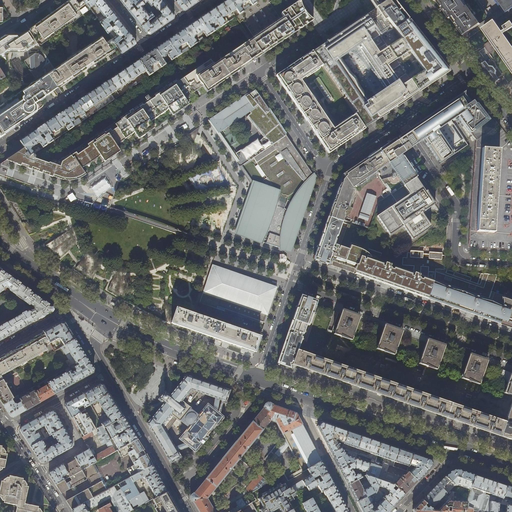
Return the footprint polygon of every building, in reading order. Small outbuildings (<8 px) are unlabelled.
[(37,24),(30,30),(38,42),(39,44),(89,7),(89,6),(84,0),(82,0),(78,3),(76,0),(69,0),(61,6),(53,13),(37,24)] [(96,0),(94,2),(95,4),(97,7),(96,7),(98,10),(99,9),(103,14),(106,11),(107,12),(111,8),(106,2),(104,0),(96,0)] [(141,0),(120,0),(122,1),(129,10),(134,6),(135,5),(141,0)] [(147,20),(148,19),(154,15),(151,11),(149,13),(142,5),(144,3),(142,0),(141,0),(135,5),(138,8),(136,9),(134,6),(129,10),(134,17),(141,25),(145,21),(143,18),(145,17),(147,20)] [(142,0),(144,3),(147,1),(151,5),(153,4),(159,11),(160,10),(167,4),(163,0),(142,0)] [(176,0),(175,1),(178,5),(182,9),(185,9),(191,5),(198,0),(197,0),(176,0)] [(215,9),(225,24),(229,22),(225,17),(233,11),(237,17),(240,14),(229,0),(227,0),(222,4),(215,9)] [(229,0),(240,14),(244,12),(241,7),(241,6),(248,1),(250,1),(253,6),(256,3),(254,0),(229,0)] [(369,0),(372,3),(376,9),(370,13),(366,15),(382,38),(409,20),(399,7),(393,0),(369,0)] [(467,6),(463,0),(438,0),(437,1),(441,8),(443,7),(444,9),(443,10),(449,19),(451,18),(454,23),(457,27),(458,26),(460,29),(459,30),(463,36),(480,24),(474,16),(475,15),(469,5),(467,6)] [(511,0),(493,0),(503,14),(511,7),(511,0)] [(251,39),(262,55),(265,53),(264,52),(265,51),(267,49),(267,50),(269,50),(272,48),(273,46),(273,45),(274,45),(275,44),(276,46),(281,42),(280,40),(282,40),(283,39),(286,39),(288,38),(289,36),(289,35),(290,34),(291,33),(292,35),(298,31),(296,29),(299,28),(302,28),(304,27),(305,24),(305,23),(309,21),(310,23),(314,20),(311,19),(309,17),(308,16),(305,12),(303,10),(302,7),(301,3),(300,1),(297,3),(293,6),(294,7),(291,7),(289,8),(288,11),(287,10),(282,13),(284,17),(251,39)] [(160,13),(156,17),(162,25),(168,21),(174,17),(174,13),(171,9),(167,4),(160,10),(162,12),(161,14),(160,13)] [(106,11),(103,14),(102,15),(103,16),(104,15),(106,17),(100,22),(105,29),(110,24),(108,22),(111,19),(114,22),(119,18),(115,13),(111,8),(107,12),(106,11)] [(200,19),(210,34),(225,24),(215,9),(208,14),(200,19)] [(346,97),(344,98),(355,114),(354,114),(355,115),(365,129),(366,128),(367,128),(371,125),(377,121),(378,117),(379,117),(380,117),(380,116),(380,115),(380,114),(379,114),(379,112),(378,110),(380,109),(385,105),(390,113),(398,107),(412,98),(419,93),(382,38),(366,15),(364,17),(364,19),(363,19),(363,18),(360,20),(358,21),(359,22),(356,24),(355,23),(350,26),(341,33),(332,39),(329,41),(323,45),(315,51),(314,51),(316,54),(315,55),(322,66),(323,67),(325,65),(346,97)] [(145,21),(141,25),(143,28),(146,32),(150,33),(156,29),(162,25),(156,17),(151,21),(152,22),(151,22),(150,22),(148,19),(147,20),(145,21)] [(124,24),(119,18),(114,22),(110,24),(105,29),(111,38),(115,43),(120,39),(123,36),(130,31),(124,24)] [(183,30),(194,46),(198,43),(194,38),(195,37),(202,32),(204,32),(207,37),(210,34),(200,19),(192,24),(183,30)] [(423,37),(409,19),(409,20),(382,38),(419,93),(423,90),(432,84),(443,77),(450,72),(436,53),(423,37)] [(511,45),(504,34),(511,28),(511,22),(503,27),(505,30),(502,32),(494,20),(491,23),(482,29),(511,72),(511,45)] [(31,47),(38,42),(30,30),(29,29),(25,33),(19,36),(18,34),(9,34),(6,34),(0,37),(0,58),(7,54),(6,51),(5,50),(23,49),(26,47),(27,49),(31,47)] [(178,56),(194,46),(183,30),(176,35),(168,41),(178,56)] [(120,39),(115,43),(117,46),(121,52),(129,48),(135,43),(136,39),(132,34),(130,31),(123,36),(125,40),(123,40),(122,41),(120,39)] [(49,72),(58,85),(58,86),(66,81),(89,65),(108,52),(117,46),(115,43),(111,38),(106,41),(103,36),(54,68),(55,68),(49,72)] [(210,60),(184,78),(194,92),(198,89),(203,86),(207,93),(212,90),(210,88),(213,86),(214,88),(226,80),(242,69),(255,60),(254,58),(256,56),(257,58),(262,55),(251,39),(214,65),(210,60)] [(178,56),(168,41),(162,45),(156,49),(166,64),(178,56)] [(49,71),(49,72),(55,68),(54,68),(39,44),(38,42),(31,47),(32,49),(35,49),(37,49),(39,49),(40,50),(24,60),(36,79),(49,71)] [(146,70),(149,76),(166,64),(156,49),(147,55),(139,60),(146,70)] [(279,81),(287,92),(292,100),(302,115),(311,127),(318,139),(325,149),(329,154),(334,151),(346,143),(348,141),(350,140),(359,134),(365,130),(365,129),(355,115),(352,117),(351,116),(338,125),(339,126),(336,128),(334,124),(332,122),(331,121),(330,121),(327,121),(318,107),(318,104),(317,101),(315,98),(313,95),(311,93),(307,90),(304,85),(300,81),(306,77),(306,78),(320,69),(319,68),(322,66),(315,55),(314,55),(312,53),(311,53),(305,57),(297,62),(298,64),(296,65),(296,63),(291,67),(291,68),(287,71),(288,72),(287,72),(287,71),(284,73),(285,73),(278,78),(279,78),(278,79),(279,81)] [(132,65),(124,70),(131,80),(146,70),(139,60),(132,65)] [(487,74),(495,83),(496,83),(500,80),(496,75),(497,74),(497,72),(494,67),(491,67),(490,67),(485,61),(481,64),(480,65),(487,74)] [(109,80),(116,90),(131,80),(124,70),(116,76),(109,80)] [(0,104),(0,123),(5,131),(10,128),(15,125),(14,124),(18,122),(23,118),(24,119),(37,110),(43,106),(43,105),(44,103),(45,101),(44,99),(44,97),(45,95),(46,93),(47,92),(49,91),(58,85),(49,72),(0,104)] [(115,124),(117,127),(125,139),(130,136),(133,134),(133,133),(134,132),(139,139),(155,128),(150,121),(151,121),(158,116),(167,110),(168,109),(173,116),(189,105),(184,99),(188,96),(194,92),(184,78),(177,82),(177,81),(174,83),(168,88),(167,86),(163,88),(164,90),(158,94),(155,96),(156,97),(143,105),(141,106),(134,111),(133,109),(129,111),(130,113),(125,117),(121,119),(121,120),(115,124)] [(104,84),(99,87),(106,97),(116,90),(109,80),(104,84)] [(93,92),(87,96),(93,105),(106,97),(99,87),(93,92)] [(240,168),(287,137),(279,124),(271,113),(265,104),(259,95),(256,90),(244,98),(234,105),(225,112),(213,119),(210,121),(218,133),(250,112),(251,114),(248,116),(265,137),(259,141),(257,138),(235,153),(239,159),(238,159),(239,161),(236,163),(240,168)] [(458,117),(476,105),(473,101),(465,107),(462,103),(464,102),(466,92),(465,92),(460,96),(454,99),(445,105),(434,113),(428,117),(438,131),(438,130),(451,121),(458,117)] [(82,99),(77,103),(83,112),(93,105),(87,96),(82,99)] [(70,107),(63,112),(70,121),(83,112),(77,103),(70,107)] [(476,105),(458,117),(470,133),(487,120),(480,110),(476,105)] [(54,118),(61,129),(64,126),(64,125),(67,123),(68,125),(67,126),(67,128),(68,130),(74,127),(70,121),(63,112),(58,115),(54,118)] [(402,135),(398,137),(396,139),(405,153),(411,149),(416,145),(424,140),(438,131),(428,117),(426,118),(422,121),(418,124),(411,129),(407,131),(406,132),(402,135)] [(49,121),(45,124),(51,133),(54,131),(55,132),(61,129),(54,118),(49,121)] [(466,143),(451,121),(438,130),(452,152),(466,143)] [(43,139),(45,143),(48,141),(49,144),(53,141),(53,139),(52,140),(51,138),(52,138),(51,137),(49,135),(51,134),(51,133),(45,124),(41,127),(37,130),(40,135),(43,134),(44,136),(43,137),(44,139),(43,139)] [(31,156),(24,148),(20,151),(12,156),(6,160),(48,175),(61,180),(67,180),(72,180),(75,180),(77,179),(83,177),(86,175),(82,168),(83,167),(83,168),(91,163),(99,157),(99,156),(100,156),(105,162),(120,152),(116,145),(117,144),(120,142),(125,139),(117,127),(112,131),(110,129),(107,132),(99,137),(97,134),(70,153),(71,156),(69,157),(65,160),(63,158),(58,161),(55,160),(49,164),(35,159),(36,158),(36,157),(36,156),(35,155),(34,155),(33,155),(31,156)] [(20,141),(24,148),(31,156),(33,155),(34,154),(31,149),(32,147),(34,146),(39,143),(40,143),(43,147),(47,145),(45,143),(43,139),(40,135),(37,130),(29,135),(28,136),(20,141)] [(452,152),(438,130),(438,131),(424,140),(438,161),(442,159),(452,153),(452,152)] [(190,134),(187,136),(193,143),(196,134),(197,132),(196,131),(195,131),(190,134)] [(297,151),(287,137),(240,168),(253,187),(237,233),(237,235),(241,236),(254,241),(262,244),(264,239),(267,240),(265,243),(270,244),(279,247),(279,250),(285,251),(290,252),(292,246),(294,239),(296,235),(301,220),(308,200),(312,186),(315,178),(311,172),(304,163),(297,151)] [(416,177),(402,156),(405,153),(396,139),(391,142),(382,148),(379,150),(388,162),(393,169),(403,184),(403,186),(416,177)] [(454,155),(468,145),(466,143),(452,152),(452,153),(454,155)] [(477,231),(494,233),(500,149),(482,148),(477,231)] [(388,162),(379,150),(374,154),(367,158),(376,171),(388,162)] [(444,162),(454,155),(452,153),(442,159),(444,162)] [(342,222),(355,185),(376,171),(367,158),(363,161),(350,170),(343,175),(345,178),(346,177),(346,178),(343,181),(342,182),(341,184),(340,186),(339,185),(335,197),(331,211),(330,214),(328,217),(342,222)] [(403,184),(393,169),(378,175),(391,194),(403,186),(403,184)] [(391,236),(404,226),(412,239),(415,237),(415,238),(428,229),(428,228),(431,226),(422,214),(435,205),(432,200),(427,192),(426,192),(426,191),(416,177),(403,186),(391,194),(398,204),(379,217),(391,236)] [(334,244),(335,243),(336,240),(335,239),(336,236),(337,237),(342,222),(328,217),(327,220),(326,223),(322,236),(320,241),(317,250),(314,259),(322,262),(330,265),(332,258),(337,260),(345,262),(349,249),(340,246),(339,249),(337,249),(338,246),(334,244)] [(386,284),(402,290),(418,295),(427,299),(434,279),(413,272),(378,260),(380,253),(357,245),(351,244),(349,249),(345,262),(347,263),(350,264),(357,267),(355,273),(363,276),(386,284)] [(414,266),(413,272),(434,279),(489,298),(491,291),(497,274),(487,274),(480,273),(477,284),(474,291),(467,288),(469,281),(471,278),(466,276),(466,275),(461,274),(457,273),(458,272),(454,271),(452,275),(450,283),(443,280),(445,273),(446,269),(444,269),(445,254),(442,254),(442,252),(429,251),(429,253),(423,253),(423,251),(410,249),(410,252),(407,251),(407,256),(406,262),(415,263),(415,265),(414,266)] [(277,261),(280,263),(284,263),(287,266),(289,263),(287,260),(287,256),(283,254),(280,254),(277,257),(277,261)] [(406,262),(407,256),(403,256),(402,264),(415,265),(415,263),(406,262)] [(355,268),(333,261),(331,265),(354,273),(355,268)] [(270,287),(212,267),(200,304),(223,312),(225,310),(265,324),(276,292),(277,289),(270,287)] [(0,340),(7,337),(21,329),(38,319),(52,312),(53,308),(46,303),(39,298),(32,293),(28,290),(23,286),(15,280),(5,273),(2,270),(0,271),(0,340)] [(452,275),(445,273),(443,280),(450,283),(452,275)] [(504,295),(491,291),(489,298),(434,279),(427,299),(435,301),(450,306),(466,312),(483,318),(503,325),(511,328),(511,298),(507,297),(506,296),(504,295)] [(477,284),(469,281),(467,288),(474,291),(477,284)] [(308,297),(301,295),(298,303),(294,315),(290,325),(286,336),(283,346),(278,359),(277,363),(278,363),(278,362),(284,364),(283,366),(285,366),(290,368),(291,364),(292,361),(293,362),(292,365),(293,365),(294,364),(306,368),(333,378),(350,384),(374,392),(400,401),(435,413),(453,420),(469,425),(478,428),(511,440),(511,369),(511,372),(507,382),(504,393),(511,396),(510,401),(511,401),(511,404),(508,415),(503,413),(502,415),(507,417),(504,422),(297,351),(302,337),(301,337),(302,333),(303,334),(307,325),(309,325),(318,301),(309,298),(308,297)] [(260,338),(177,308),(172,323),(188,328),(214,337),(242,347),(255,352),(255,351),(256,351),(258,345),(260,338)] [(352,340),(360,315),(352,312),(343,309),(334,334),(352,340)] [(43,331),(44,332),(49,341),(50,343),(58,339),(60,339),(65,346),(76,339),(70,330),(65,322),(61,321),(54,325),(43,331)] [(394,355),(402,330),(390,325),(385,324),(377,349),(394,355)] [(44,343),(49,341),(44,332),(36,336),(33,338),(34,339),(23,345),(22,344),(21,345),(16,348),(17,349),(9,353),(5,355),(5,354),(1,356),(10,371),(47,350),(44,343)] [(437,370),(445,344),(436,341),(427,338),(419,364),(437,370)] [(81,348),(76,339),(65,346),(62,347),(66,355),(70,353),(76,363),(87,357),(81,348)] [(479,384),(487,359),(479,356),(470,353),(461,378),(479,384)] [(1,376),(10,371),(1,356),(0,356),(0,399),(1,401),(3,405),(14,399),(1,376)] [(87,357),(76,363),(72,365),(74,368),(75,367),(76,369),(76,370),(76,371),(75,371),(72,372),(69,367),(65,369),(66,372),(73,384),(85,377),(86,377),(93,373),(94,369),(87,357)] [(507,382),(511,372),(506,370),(503,369),(499,379),(507,382)] [(66,372),(48,382),(55,394),(58,393),(68,387),(73,384),(66,372)] [(181,456),(178,452),(178,451),(190,446),(195,450),(198,447),(201,443),(200,442),(215,423),(216,424),(222,417),(221,416),(221,417),(217,413),(219,400),(220,400),(226,402),(228,396),(229,393),(230,390),(229,390),(223,388),(208,383),(193,378),(193,377),(186,375),(170,395),(165,391),(165,392),(164,393),(163,393),(163,394),(161,397),(160,397),(160,398),(159,399),(158,399),(163,403),(147,424),(151,430),(159,443),(170,464),(171,463),(172,463),(171,463),(172,462),(174,461),(174,462),(176,460),(178,460),(178,459),(180,458),(181,458),(182,458),(181,456)] [(48,382),(47,382),(47,380),(43,382),(46,386),(35,392),(41,402),(47,399),(55,394),(48,382)] [(88,390),(83,393),(88,403),(89,405),(90,404),(91,405),(97,401),(109,394),(106,388),(104,384),(100,383),(88,390)] [(35,392),(34,391),(32,388),(31,389),(33,392),(20,399),(21,402),(26,410),(32,407),(41,402),(35,392)] [(88,403),(83,393),(73,398),(66,403),(65,406),(68,413),(71,418),(73,417),(81,413),(78,408),(83,405),(88,403)] [(112,398),(109,394),(97,401),(99,403),(98,404),(99,405),(100,405),(104,412),(116,405),(112,398)] [(18,396),(14,399),(3,405),(7,410),(11,416),(14,417),(18,415),(26,410),(21,402),(17,404),(17,403),(16,403),(15,404),(14,402),(20,399),(18,396)] [(307,469),(321,461),(319,456),(309,437),(298,418),(296,413),(267,403),(262,409),(234,444),(224,456),(222,459),(196,491),(192,495),(190,497),(199,511),(214,511),(207,499),(271,420),(272,421),(276,423),(286,441),(281,447),(277,444),(264,459),(268,462),(245,489),(247,491),(228,502),(230,506),(236,502),(241,499),(249,495),(263,478),(262,477),(288,445),(301,470),(299,471),(300,474),(307,469)] [(101,424),(91,405),(90,404),(89,405),(87,407),(84,408),(85,410),(82,412),(81,413),(73,417),(77,424),(84,436),(91,432),(96,429),(102,426),(101,424)] [(123,415),(116,405),(104,412),(106,414),(105,414),(104,415),(105,416),(106,415),(109,420),(108,420),(102,423),(101,424),(102,426),(104,428),(106,427),(113,423),(116,421),(124,416),(123,415)] [(62,424),(55,412),(51,411),(42,416),(36,419),(41,428),(43,432),(45,431),(43,427),(44,426),(48,432),(45,434),(47,437),(48,437),(52,435),(64,428),(62,424)] [(127,422),(124,416),(116,421),(117,423),(114,425),(113,423),(106,427),(112,438),(118,435),(117,433),(119,433),(122,431),(124,430),(125,431),(131,428),(127,422)] [(41,428),(36,419),(27,424),(21,427),(20,431),(25,438),(31,447),(42,440),(38,433),(36,434),(35,432),(41,428)] [(465,431),(469,425),(453,420),(453,427),(465,431)] [(340,442),(344,443),(348,431),(335,426),(321,422),(317,427),(324,438),(331,454),(341,448),(342,449),(343,446),(340,447),(336,440),(337,439),(340,442)] [(110,439),(104,428),(102,426),(96,429),(99,433),(97,434),(103,444),(105,442),(109,448),(96,455),(93,450),(92,450),(92,449),(90,450),(93,456),(94,458),(96,462),(116,451),(110,440),(110,439)] [(64,428),(52,435),(54,439),(55,438),(58,443),(53,446),(58,455),(64,451),(72,447),(73,444),(69,437),(64,428)] [(134,433),(131,428),(125,431),(126,433),(124,434),(123,434),(121,435),(119,437),(118,435),(112,438),(118,450),(127,445),(125,443),(128,441),(129,442),(128,443),(128,444),(138,439),(134,433)] [(354,433),(348,431),(344,443),(343,444),(353,447),(352,452),(356,453),(362,436),(354,433)] [(94,436),(91,432),(84,436),(82,437),(84,441),(94,436)] [(371,439),(362,436),(356,453),(356,454),(359,455),(360,450),(367,452),(366,455),(360,453),(359,455),(374,460),(376,454),(380,442),(371,439)] [(48,437),(47,437),(42,440),(31,447),(38,458),(40,462),(44,463),(58,455),(53,446),(49,448),(49,449),(47,450),(47,452),(46,452),(45,452),(45,449),(45,448),(45,446),(43,442),(45,441),(49,439),(48,437)] [(140,443),(138,439),(128,444),(127,445),(118,450),(117,450),(122,458),(128,455),(132,460),(134,465),(127,469),(132,477),(153,465),(151,462),(149,459),(148,460),(145,455),(140,446),(142,445),(140,443)] [(409,465),(413,453),(406,451),(391,446),(380,442),(376,454),(409,465)] [(356,454),(356,453),(352,452),(348,451),(347,454),(351,455),(350,457),(347,456),(347,457),(346,457),(342,449),(341,448),(331,454),(335,460),(340,470),(347,467),(345,464),(349,462),(352,463),(353,463),(355,458),(356,454)] [(96,462),(94,458),(91,460),(89,458),(93,456),(90,450),(89,449),(81,454),(74,457),(76,460),(82,470),(84,469),(82,466),(85,464),(85,465),(88,463),(90,466),(93,464),(96,462)] [(413,453),(409,465),(414,466),(414,468),(410,472),(409,472),(409,470),(410,469),(408,469),(407,471),(408,472),(417,482),(424,474),(433,466),(431,460),(422,457),(413,453)] [(353,463),(352,463),(347,467),(340,470),(343,476),(348,485),(357,480),(361,478),(359,474),(358,473),(355,475),(352,470),(355,468),(367,472),(370,464),(355,458),(353,463)] [(65,466),(64,466),(70,477),(82,470),(76,460),(65,466)] [(324,467),(321,461),(307,469),(311,475),(302,480),(302,481),(293,486),(289,481),(288,481),(283,474),(251,493),(256,500),(251,503),(257,511),(256,511),(288,511),(292,509),(302,504),(296,492),(306,486),(316,480),(314,478),(319,476),(320,478),(320,477),(328,473),(324,467)] [(387,468),(388,465),(383,463),(377,479),(380,480),(394,485),(395,486),(397,488),(404,495),(411,489),(417,482),(408,472),(404,476),(395,473),(394,477),(382,473),(383,469),(387,468)] [(68,478),(70,477),(64,466),(63,464),(58,466),(50,471),(49,475),(51,478),(56,485),(65,480),(64,478),(64,476),(66,475),(68,478)] [(98,473),(93,464),(90,466),(84,469),(82,470),(70,477),(68,478),(65,480),(56,485),(58,488),(59,488),(62,492),(62,493),(71,488),(74,492),(76,496),(68,500),(70,504),(71,506),(70,506),(72,510),(107,490),(102,481),(79,494),(77,490),(75,486),(98,473)] [(160,478),(153,465),(132,477),(122,482),(118,484),(132,510),(149,501),(144,492),(140,494),(134,482),(144,476),(156,498),(167,492),(160,478)] [(451,470),(445,477),(454,486),(457,485),(470,489),(475,475),(464,471),(457,469),(451,470)] [(330,478),(328,473),(320,477),(322,481),(319,483),(317,480),(316,480),(306,486),(309,491),(318,486),(322,492),(323,492),(334,485),(330,478)] [(377,479),(366,475),(365,476),(368,482),(360,486),(357,480),(348,485),(352,493),(357,502),(368,496),(370,495),(376,492),(380,480),(377,479)] [(485,478),(475,475),(470,489),(468,497),(467,502),(466,511),(489,511),(490,502),(491,497),(485,495),(486,493),(492,495),(496,482),(485,478)] [(1,481),(0,487),(0,494),(0,495),(0,496),(2,501),(4,501),(4,503),(17,506),(15,511),(41,511),(40,509),(38,508),(38,507),(25,504),(28,487),(27,486),(27,484),(25,481),(23,480),(23,479),(9,476),(9,478),(7,477),(6,478),(4,480),(3,481),(1,481)] [(454,486),(445,477),(441,481),(429,493),(422,500),(426,504),(429,507),(432,509),(433,509),(436,509),(447,497),(453,492),(452,488),(454,486)] [(392,488),(395,486),(394,485),(380,480),(376,492),(381,496),(383,495),(379,490),(379,489),(380,487),(385,488),(389,492),(389,494),(387,496),(386,495),(383,498),(384,499),(392,507),(398,502),(404,495),(397,488),(395,491),(392,488)] [(496,482),(492,495),(491,497),(490,502),(499,504),(501,504),(507,486),(502,484),(496,482)] [(94,507),(109,498),(117,511),(129,511),(132,510),(118,484),(107,490),(72,510),(73,511),(89,511),(85,505),(87,504),(88,506),(90,508),(94,506),(94,507)] [(340,496),(334,485),(323,492),(325,496),(326,495),(334,511),(345,511),(347,511),(340,496)] [(511,487),(507,486),(501,504),(506,505),(511,506),(511,501),(507,500),(508,497),(511,498),(511,487)] [(180,511),(176,504),(169,491),(167,492),(156,498),(153,499),(157,507),(164,504),(166,504),(167,505),(165,506),(167,511),(168,511),(171,511),(180,511)] [(368,496),(357,502),(361,511),(362,511),(373,511),(374,510),(373,510),(372,508),(372,507),(371,504),(372,503),(372,502),(371,502),(368,496)] [(447,497),(436,509),(433,509),(432,509),(431,511),(466,511),(467,502),(448,500),(447,497)] [(319,511),(312,498),(302,504),(304,507),(303,507),(305,511),(306,511),(319,511)] [(246,506),(241,499),(236,502),(239,507),(232,511),(233,511),(232,511),(231,510),(228,511),(237,511),(241,510),(240,509),(246,506)] [(387,511),(392,507),(384,499),(379,504),(378,504),(377,504),(378,505),(378,506),(377,507),(377,509),(376,510),(374,510),(373,511),(387,511)] [(425,505),(426,504),(422,500),(417,505),(413,510),(413,511),(431,511),(432,509),(429,507),(428,508),(426,507),(425,505)] [(511,511),(511,506),(506,505),(505,511),(498,511),(499,504),(490,502),(489,511),(492,511),(511,511)] [(246,507),(246,506),(240,509),(241,510),(237,511),(256,511),(257,511),(251,503),(246,507)]
